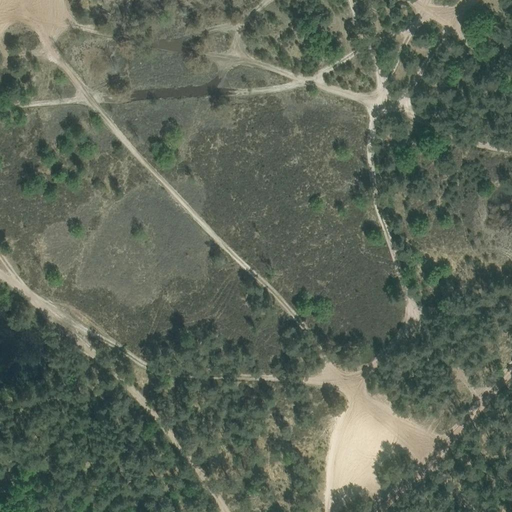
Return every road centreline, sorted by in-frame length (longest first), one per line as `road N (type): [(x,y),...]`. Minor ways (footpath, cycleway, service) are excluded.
road 1 (track): [(0,108),(311,82),(25,18)]
road 2 (track): [(356,393),(87,98),(11,0)]
road 3 (track): [(45,315),(162,377),(313,377),(356,393)]
road 4 (track): [(0,273),(165,421),(224,511)]
road 5 (track): [(311,82),(483,147),(511,145)]
road 6 (track): [(385,511),(511,367)]
road 7 (track): [(311,82),(438,20)]
road 8 (track): [(409,0),(511,79)]
road 9 (track): [(329,511),(356,393)]
